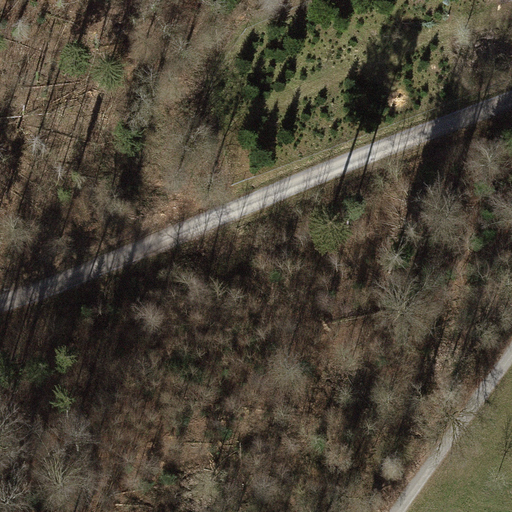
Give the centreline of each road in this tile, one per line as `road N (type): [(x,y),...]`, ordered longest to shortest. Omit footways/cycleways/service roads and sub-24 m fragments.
road 1 (track): [(0,302),(511,97)]
road 2 (track): [(398,511),(511,350)]
